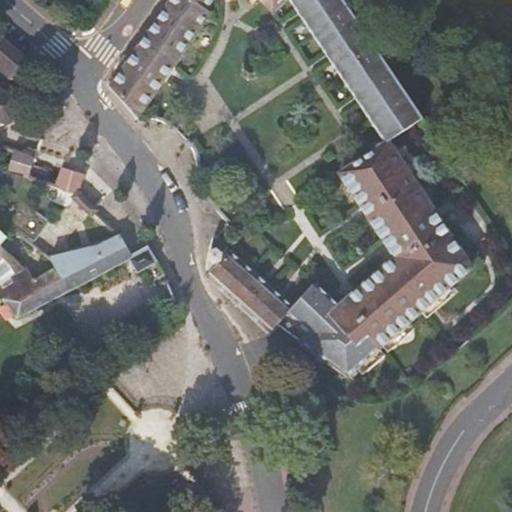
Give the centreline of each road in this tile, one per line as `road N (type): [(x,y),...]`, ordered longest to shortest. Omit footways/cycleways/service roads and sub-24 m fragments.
road 1 (residential): [(79,88),(158,196),(182,248),(248,412),(270,511)]
road 2 (residential): [(511,384),(460,433),(427,511)]
